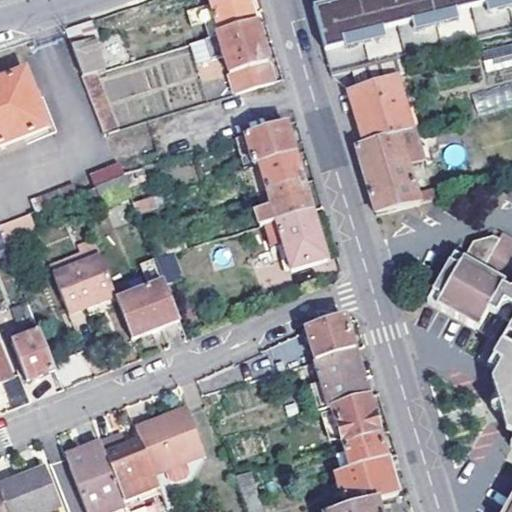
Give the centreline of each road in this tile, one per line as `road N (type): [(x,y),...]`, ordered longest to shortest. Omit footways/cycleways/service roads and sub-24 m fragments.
road 1 (residential): [(372,289),(0,441)]
road 2 (tertiary): [(363,259),(284,0)]
road 3 (tertiary): [(439,511),(372,289)]
road 4 (residential): [(511,215),(363,259)]
